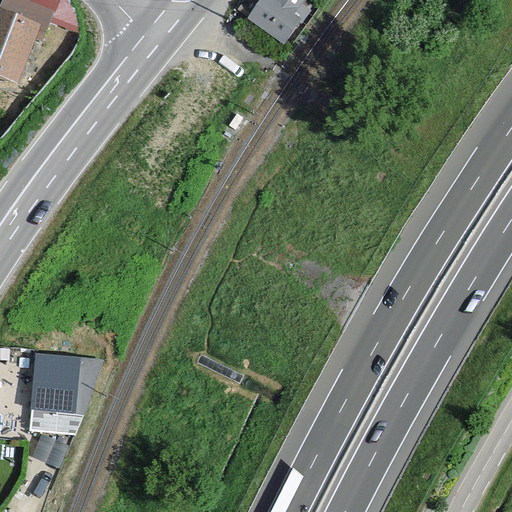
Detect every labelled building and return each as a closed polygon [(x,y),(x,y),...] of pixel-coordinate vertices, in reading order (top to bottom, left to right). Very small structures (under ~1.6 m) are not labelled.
[(11,0),(6,0),(0,17),(0,18),(36,32),(33,40),(42,43),(52,16),(11,0)] [(305,0),(270,0),(263,11),(257,7),(250,13),(255,18),(253,24),(284,47),(302,26),(294,20),(308,2),(305,0)] [(33,40),(36,32),(0,18),(0,78),(16,84),(33,40)] [(33,409),(72,412),(78,359),(38,356),(33,409)] [(95,361),(78,359),(72,412),(87,412),(95,361)]
